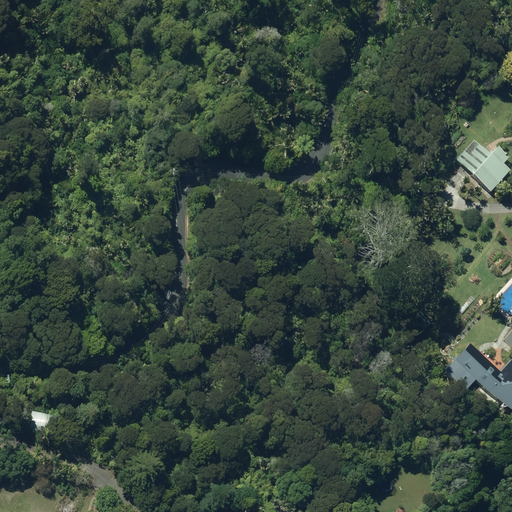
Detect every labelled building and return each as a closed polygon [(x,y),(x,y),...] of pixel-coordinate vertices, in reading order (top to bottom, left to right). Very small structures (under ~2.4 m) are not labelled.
[(466,176),(486,193),(505,171),(498,165),(504,158),(493,149),(488,156),(486,154),(466,176)] [(429,322),(416,310),(408,320),(421,331),(429,322)] [(475,377),(511,409),(511,354),(500,368),(470,341),(445,370),(466,388),(475,377)] [(438,361),(434,365),(438,369),(442,365),(438,361)] [(42,419),(21,418),(20,437),(40,438),(42,419)] [(55,484),(69,488),(72,478),(58,474),(55,484)]
